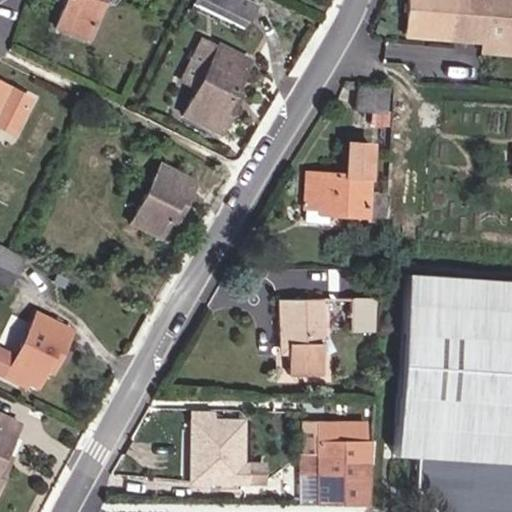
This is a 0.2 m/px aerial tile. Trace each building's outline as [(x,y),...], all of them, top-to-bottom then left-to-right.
[(63,0),(54,28),(87,38),(99,0),(63,0)] [(245,21),(203,0),(194,0),(193,4),(242,29),(245,21)] [(247,23),(256,6),(244,0),(203,0),(245,21),(247,23)] [(453,37),(455,7),(470,8),(470,0),(404,0),(402,34),(453,37)] [(511,41),(511,0),(470,0),(470,8),(455,7),(453,37),(481,39),(511,41)] [(511,53),(511,41),(481,39),(480,51),(511,53)] [(232,90),(248,61),(217,45),(216,48),(200,40),(179,80),(195,88),(182,115),(218,133),(235,100),(229,97),(232,90)] [(0,127),(10,133),(28,99),(0,83),(0,127)] [(385,114),(387,88),(355,85),(353,111),(371,113),(369,126),(379,127),(379,124),(386,125),(387,114),(385,114)] [(235,100),(238,93),(232,90),(229,97),(235,100)] [(369,126),(371,113),(353,111),(352,125),(369,126)] [(366,191),(368,145),(347,144),(345,175),(305,173),(303,210),(325,211),(325,214),(365,216),(366,191)] [(177,217),(194,181),(160,164),(130,223),(158,238),(167,220),(170,214),(177,217)] [(385,219),(386,192),(366,191),(365,216),(365,218),(385,219)] [(325,214),(325,211),(303,210),(302,224),(324,225),(325,214)] [(173,223),(177,217),(170,214),(167,220),(173,223)] [(0,265),(16,273),(24,257),(0,245),(0,265)] [(0,284),(9,288),(16,273),(0,265),(0,284)] [(511,511),(511,280),(404,273),(392,455),(415,457),(413,489),(433,511),(511,511)] [(373,332),(372,298),(349,298),(349,332),(373,332)] [(320,375),(318,299),(276,301),(278,345),(286,345),(286,376),(320,375)] [(52,365),(69,330),(34,313),(13,357),(0,351),(0,374),(24,386),(26,382),(34,386),(43,369),(46,362),(52,365)] [(49,372),(52,365),(46,362),(43,369),(49,372)] [(241,421),(241,408),(209,408),(209,413),(209,420),(241,421)] [(240,462),(241,421),(209,420),(209,413),(190,413),(189,482),(261,483),(262,463),(240,462)] [(0,458),(2,454),(17,424),(0,415),(0,475),(5,464),(0,461),(0,458)] [(363,423),(299,422),(299,428),(302,428),(302,454),(313,454),(312,500),(312,506),(367,506),(370,441),(363,441),(363,423)] [(0,461),(5,464),(9,457),(2,454),(0,458),(0,461)] [(312,500),(313,454),(302,454),(298,454),(297,500),(312,500)]
